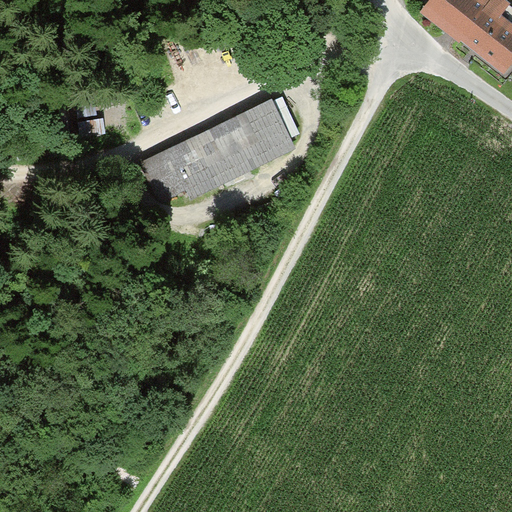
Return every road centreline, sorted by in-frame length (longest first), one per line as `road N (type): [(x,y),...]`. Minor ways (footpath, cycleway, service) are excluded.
road 1 (track): [(135,511),(264,305),(374,93),(411,49)]
road 2 (track): [(0,175),(76,166),(256,93),(411,49)]
road 3 (track): [(110,154),(145,210),(174,219),(247,200),(276,179),(310,130),(308,77)]
